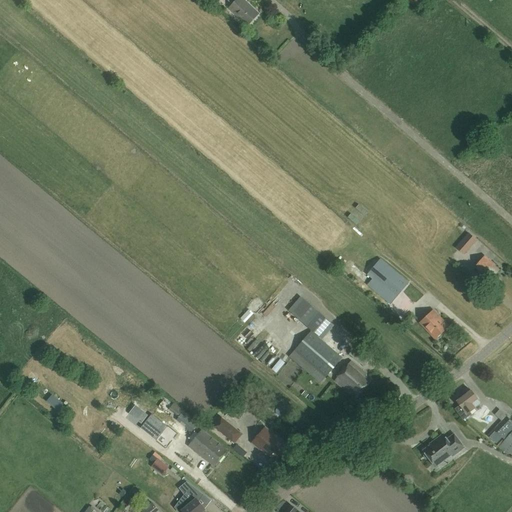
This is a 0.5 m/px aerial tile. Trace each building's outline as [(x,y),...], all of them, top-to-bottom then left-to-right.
[(258,14),(242,0),(227,0),(232,5),(228,9),(247,26),(258,14)] [(359,210),(367,215),(369,211),(362,206),(359,210)] [(477,240),(469,233),(456,248),(464,255),(477,240)] [(495,265),(484,256),(475,267),(490,280),(499,270),(494,266),(495,265)] [(410,284),(380,259),(367,276),(359,269),(355,274),(389,306),(390,305),(404,318),(424,296),(410,284)] [(333,326),(301,298),(290,311),(322,339),(333,326)] [(247,323),(257,313),(251,308),(242,318),(247,323)] [(448,328),(432,311),(420,322),(436,339),(448,328)] [(243,335),(250,342),(268,324),(261,317),(243,335)] [(341,359),(312,332),(295,351),(325,377),(341,359)] [(346,354),(351,345),(347,343),(342,352),(346,354)] [(274,369),(288,382),(298,371),(284,358),(274,369)] [(366,374),(350,361),(333,381),(354,399),(370,380),(365,375),(366,374)] [(477,399),(470,391),(457,401),(460,405),(454,409),(462,420),(471,414),(469,412),(474,408),(471,403),(477,399)] [(196,421),(174,404),(171,409),(181,417),(177,421),(189,430),(196,421)] [(494,430),(505,440),(511,431),(511,421),(506,416),(494,430)] [(243,435),(222,417),(213,427),(235,444),(243,435)] [(287,446),(264,427),(251,443),(259,450),(261,448),(275,460),(287,446)] [(227,450),(201,430),(188,446),(214,467),(227,450)] [(511,432),(500,448),(509,455),(510,454),(511,455),(511,432)] [(464,448),(453,434),(446,440),(442,434),(433,441),(434,442),(423,451),(425,453),(424,454),(424,456),(426,459),(427,459),(428,458),(433,464),(449,451),(452,456),(464,448)] [(154,467),(165,476),(172,467),(160,458),(154,467)] [(180,511),(181,511),(182,511),(201,511),(204,510),(198,502),(203,495),(185,483),(178,489),(184,496),(175,507),(178,511),(180,511)] [(159,511),(152,503),(142,511),(159,511)]
